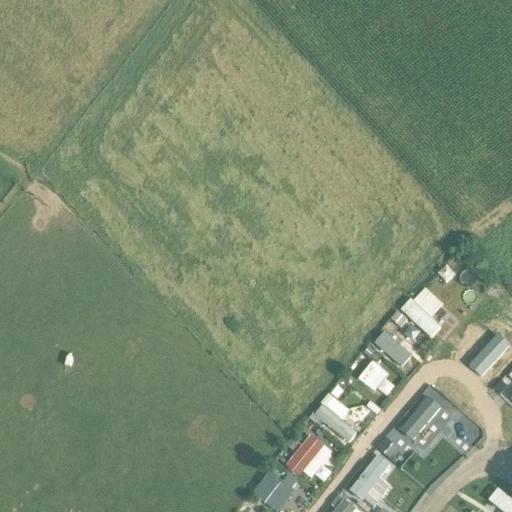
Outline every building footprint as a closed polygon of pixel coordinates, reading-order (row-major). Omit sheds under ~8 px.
[(434,319),(446,306),(426,287),(402,312),(432,340),(444,328),(434,319)] [(480,365),(501,344),(476,321),(456,342),(480,365)] [(382,352),(398,367),(414,350),(398,335),(382,352)] [(511,343),(501,356),(511,365),(511,343)] [(370,364),(359,381),(386,399),(397,383),(370,364)] [(343,421),(351,413),(332,396),(315,414),(349,445),(359,435),(343,421)] [(432,423),(440,429),(445,422),(418,402),(402,424),(421,438),(432,423)] [(399,434),(385,452),(400,465),(415,446),(399,434)] [(311,435),(286,466),(301,478),(307,471),(322,483),(331,472),(323,466),(333,453),(311,435)] [(374,464),(357,483),(379,503),(396,485),(374,464)] [(270,472),(253,494),(277,511),(280,511),(296,492),(270,472)] [(501,511),(511,511),(511,499),(498,489),(488,502),(501,511)] [(361,511),(344,499),(334,511),(361,511)]
